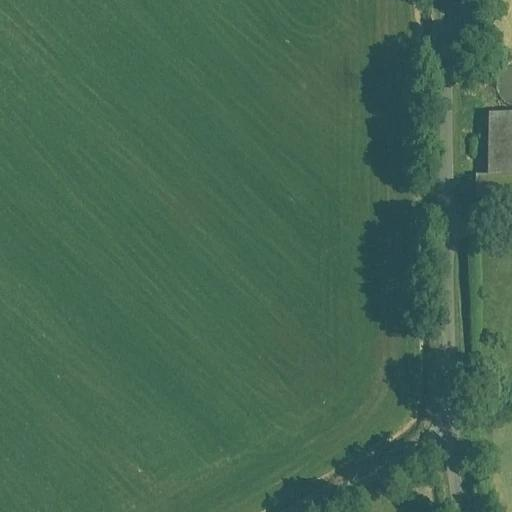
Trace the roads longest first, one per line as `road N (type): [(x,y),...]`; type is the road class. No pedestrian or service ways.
road 1 (residential): [(464,511),(455,0)]
road 2 (track): [(312,511),(458,429)]
